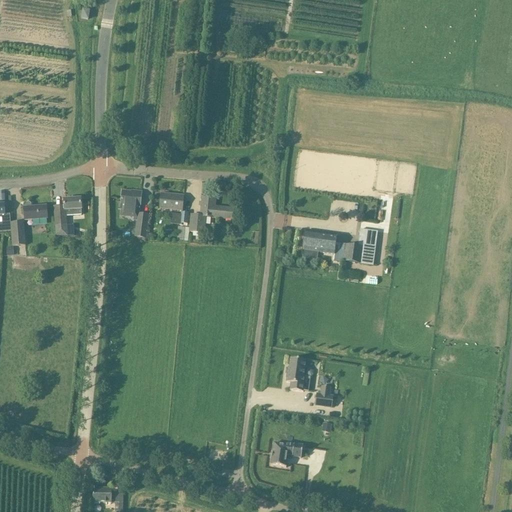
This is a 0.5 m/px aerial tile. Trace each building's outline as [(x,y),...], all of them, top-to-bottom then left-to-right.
[(135,193),(122,191),(120,210),(140,212),(142,192),(135,192),(135,193)] [(161,194),(159,209),(182,212),(183,196),(161,194)] [(81,199),(63,200),(64,206),(53,207),(54,227),(57,227),(56,236),(69,236),(69,227),(65,227),(65,226),(67,226),(66,217),(81,216),(81,210),(81,199)] [(215,200),(202,199),(200,216),(190,215),(188,232),(198,233),(203,233),(204,224),(205,218),(213,219),(213,218),(232,220),(234,209),(215,207),(215,200)] [(32,221),(32,220),(47,219),(46,207),(31,209),(31,203),(23,204),(25,222),(32,221)] [(0,233),(11,232),(10,224),(10,221),(6,222),(5,216),(4,205),(0,205),(0,233)] [(189,213),(181,212),(179,226),(183,227),(184,224),(188,225),(189,213)] [(146,239),(147,231),(149,216),(138,214),(136,229),(135,238),(146,239)] [(10,224),(11,232),(12,248),(26,246),(24,223),(11,223),(10,224)] [(344,250),(335,249),(337,236),(305,232),(302,251),(334,255),(333,261),(369,266),(374,231),(360,229),(358,247),(345,245),(344,250)] [(291,384),(290,391),(303,393),(303,392),(308,393),(309,386),(302,385),(305,362),(299,361),(299,360),(297,360),(296,361),(290,360),(289,368),(288,368),(286,383),(291,384)] [(329,391),(321,390),(321,398),(317,397),(315,408),(331,410),(332,399),(328,399),(329,391)] [(285,445),(273,444),(270,466),(286,468),(286,462),(285,462),(286,455),(292,456),(292,457),(300,458),(302,446),(293,444),(293,445),(285,444),(285,445)] [(92,503),(111,503),(111,489),(93,489),(92,503)]
